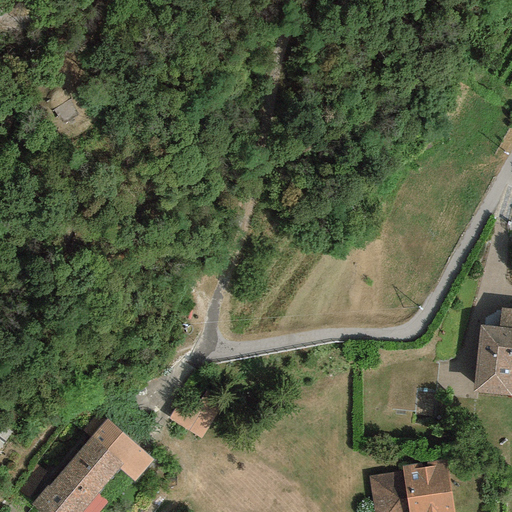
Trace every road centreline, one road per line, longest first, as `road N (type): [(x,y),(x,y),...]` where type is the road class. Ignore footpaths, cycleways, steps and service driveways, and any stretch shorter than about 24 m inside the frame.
road 1 (residential): [(215,352),(409,333),(511,159)]
road 2 (track): [(314,0),(247,219),(214,293),(207,339),(215,352)]
